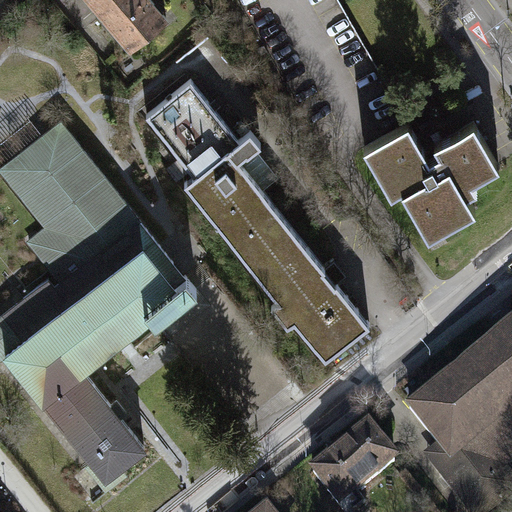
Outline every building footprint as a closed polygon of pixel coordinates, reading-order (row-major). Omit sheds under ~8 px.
[(152,0),(91,0),(131,47),(167,17),(152,0)] [(191,78),(147,113),(194,173),(185,181),(279,299),(272,305),(288,325),(295,319),(326,357),(370,322),(337,281),(335,283),(329,275),(324,268),(326,266),(239,158),(247,152),(248,153),(256,147),(261,142),(251,129),(239,138),(191,78)] [(45,400),(84,369),(120,340),(151,315),(156,321),(172,309),(198,288),(186,274),(185,275),(178,266),(62,120),(0,169),(47,227),(29,240),(56,274),(50,278),(49,278),(0,316),(0,341),(8,352),(6,353),(43,400),(45,400)] [(408,121),(365,146),(388,186),(398,180),(425,227),(435,221),(440,229),(476,208),(463,185),(499,164),(485,140),(478,128),(474,121),(435,143),(440,152),(430,158),(408,121)] [(247,152),(239,158),(263,188),(279,176),(256,147),(248,153),(247,152)] [(450,458),(451,459),(511,410),(511,326),(410,407),(450,458)] [(84,369),(45,400),(97,465),(92,469),(106,487),(125,472),(120,465),(145,446),(84,369)] [(511,410),(451,459),(450,458),(444,463),(437,468),(471,511),(488,511),(511,493),(511,477),(501,464),(506,461),(508,464),(511,461),(511,410)] [(394,459),(368,427),(313,471),(339,503),(394,459)]
